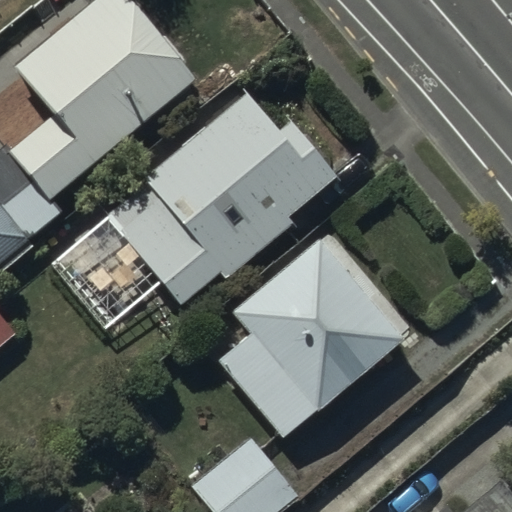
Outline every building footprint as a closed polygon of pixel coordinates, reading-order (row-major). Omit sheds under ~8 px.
[(195,74),(133,0),(75,0),(2,60),(42,109),(0,144),(0,201),(26,233),(65,200),(55,188),(195,74)] [(276,123),(240,84),(133,166),(154,191),(112,224),(174,300),(215,266),(222,274),(290,218),(283,210),(333,169),(290,112),(276,123)] [(0,201),(0,254),(26,233),(0,201)] [(212,355),(277,431),(400,332),(316,233),(229,307),(245,327),(212,355)] [(0,318),(0,345),(13,335),(0,318)] [(251,440),(192,488),(211,511),(273,511),(295,495),(251,440)] [(511,511),(511,489),(505,482),(494,490),(486,483),(451,510),(442,500),(427,511),(511,511)] [(91,511),(84,503),(73,511),(91,511)]
